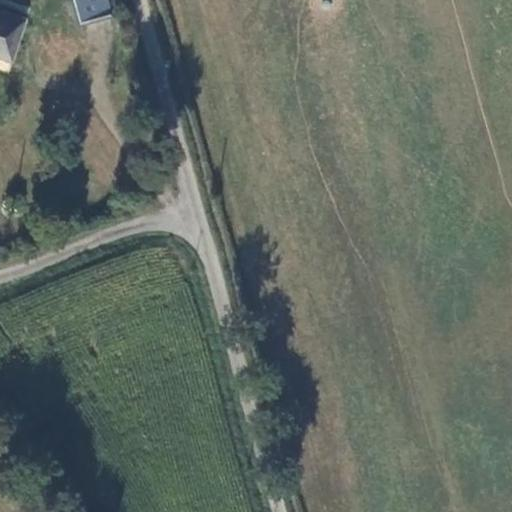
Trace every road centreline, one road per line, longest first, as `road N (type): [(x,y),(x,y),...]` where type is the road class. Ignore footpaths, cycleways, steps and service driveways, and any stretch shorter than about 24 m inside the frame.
road 1 (unclassified): [(199,226),(277,511)]
road 2 (unclassified): [(199,226),(139,0)]
road 3 (unclassified): [(0,274),(142,222),(199,226)]
